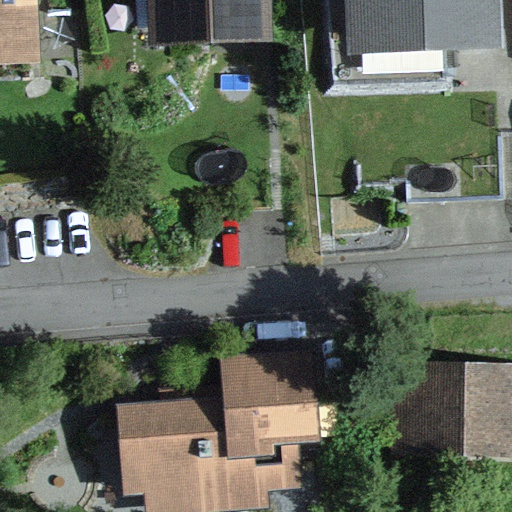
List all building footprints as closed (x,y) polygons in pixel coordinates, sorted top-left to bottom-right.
[(0,0),(0,50),(26,49),(23,0),(0,0)] [(130,0),(131,32),(258,28),(257,0),(130,0)] [(358,0),(360,41),(489,37),(487,0),(358,0)] [(503,199),(500,136),(404,140),(407,203),(503,199)] [(240,158),(241,211),(271,211),(270,158),(240,158)] [(132,416),(136,452),(157,451),(159,483),(192,480),(193,502),(263,496),(262,486),(294,483),(292,451),(313,449),(309,400),(302,401),(298,359),(231,365),(235,408),(213,410),(212,406),(142,411),(143,415),(132,416)] [(511,372),(404,369),(402,440),(511,442),(511,372)]
